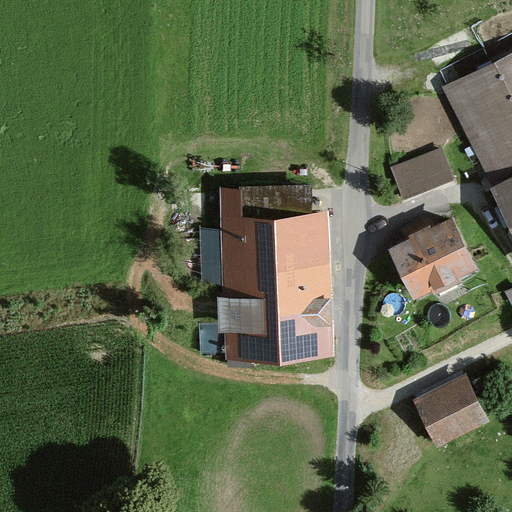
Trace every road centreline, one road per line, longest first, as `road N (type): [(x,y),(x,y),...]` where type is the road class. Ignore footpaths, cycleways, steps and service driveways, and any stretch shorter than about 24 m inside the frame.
road 1 (unclassified): [(341,511),(364,0)]
road 2 (track): [(151,251),(133,267),(128,295),(144,331),(179,355),(229,370),(350,378)]
road 3 (track): [(511,333),(349,411)]
